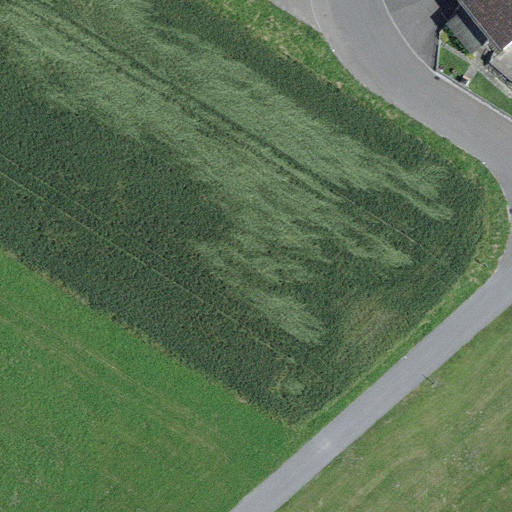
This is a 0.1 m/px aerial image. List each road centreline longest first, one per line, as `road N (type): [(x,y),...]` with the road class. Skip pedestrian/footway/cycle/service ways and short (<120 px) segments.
road 1 (unclassified): [(247,511),(511,280)]
road 2 (residential): [(511,151),(300,0)]
